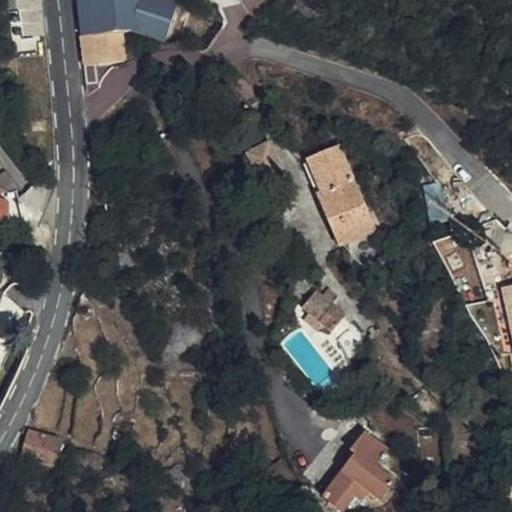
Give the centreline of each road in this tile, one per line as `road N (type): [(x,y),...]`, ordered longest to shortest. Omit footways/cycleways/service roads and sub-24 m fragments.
road 1 (residential): [(241,49),(393,93),(418,109),(511,215)]
road 2 (tertiary): [(71,125),(71,226),(59,298),(38,365),(0,438)]
road 3 (residential): [(71,125),(131,74),(163,60),(241,49)]
road 4 (tertiary): [(58,0),(71,125)]
